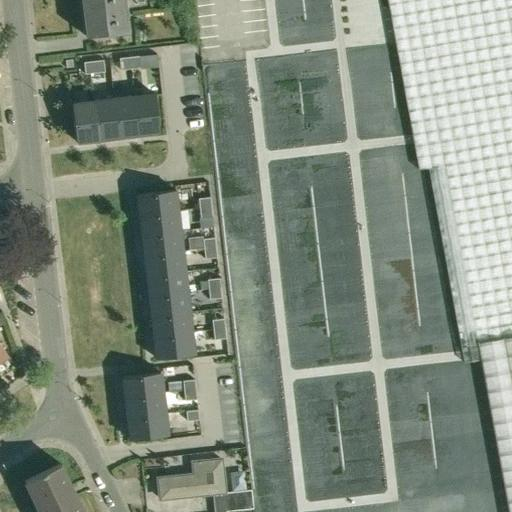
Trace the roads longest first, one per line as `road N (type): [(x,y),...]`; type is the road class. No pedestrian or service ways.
road 1 (residential): [(69,405),(54,368),(32,176)]
road 2 (residential): [(32,176),(13,0)]
